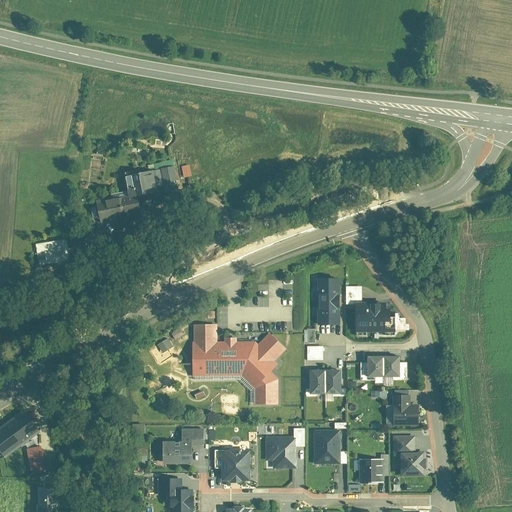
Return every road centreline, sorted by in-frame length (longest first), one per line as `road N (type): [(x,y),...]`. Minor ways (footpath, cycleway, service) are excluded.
road 1 (primary): [(0,36),(216,81),(504,117)]
road 2 (tertiary): [(0,394),(184,293),(352,223)]
road 3 (residential): [(202,511),(205,499),(218,494),(449,498)]
road 4 (unknown): [(0,309),(178,211),(223,213)]
road 5 (tertiary): [(352,223),(456,188),(504,117)]
road 6 (residential): [(429,344),(449,498)]
road 7 (residential): [(352,223),(429,344)]
